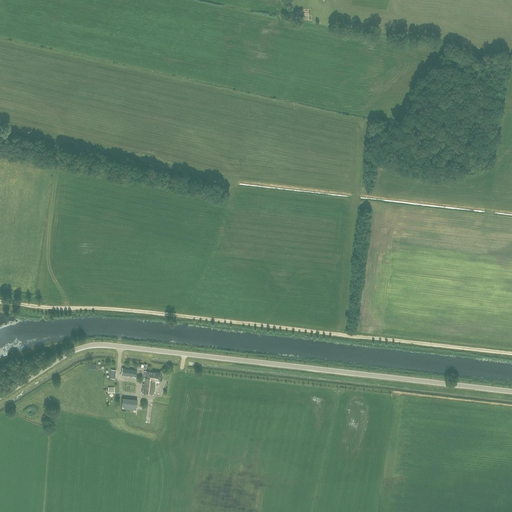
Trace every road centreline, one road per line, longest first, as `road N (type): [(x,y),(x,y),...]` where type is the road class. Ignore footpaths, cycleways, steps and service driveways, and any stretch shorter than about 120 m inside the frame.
road 1 (unclassified): [(511,391),(102,344),(72,351),(0,397)]
road 2 (track): [(44,307),(511,354)]
